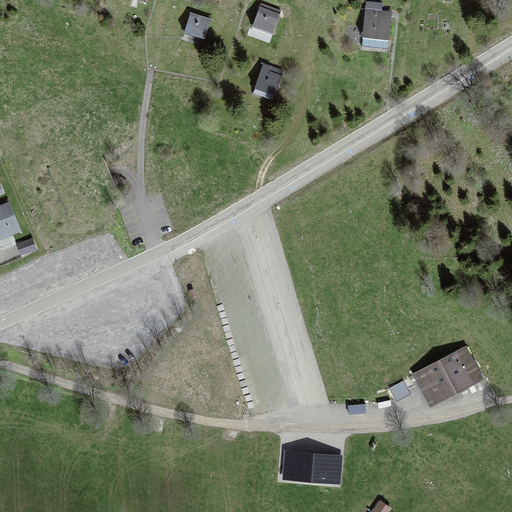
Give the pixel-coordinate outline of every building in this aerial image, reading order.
[(381,12),(373,11),(374,3),(366,2),(362,47),(387,49),(391,16),(381,15),(381,12)] [(259,8),(253,23),(274,31),(279,16),(259,8)] [(206,36),(210,20),(190,14),(185,29),(206,36)] [(268,72),(270,67),(263,65),(254,93),(273,101),(281,77),(268,72)] [(0,208),(0,230),(9,227),(12,233),(18,231),(8,205),(0,208)] [(35,248),(32,239),(18,244),(21,253),(35,248)] [(431,403),(479,377),(464,349),(416,374),(431,403)] [(396,401),(410,394),(403,381),(389,388),(396,401)] [(342,451),(286,451),(286,478),(342,478),(342,451)] [(381,501),(373,511),(386,511),(390,508),(381,501)]
